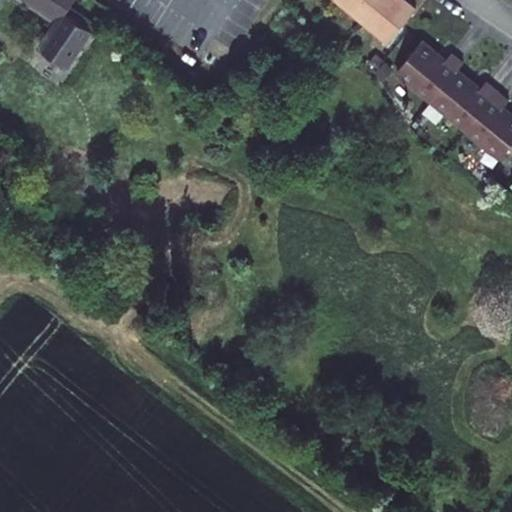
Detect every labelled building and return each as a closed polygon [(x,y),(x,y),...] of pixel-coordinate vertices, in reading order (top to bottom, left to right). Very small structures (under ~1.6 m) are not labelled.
[(0,59),(0,0),(27,0),(57,18),(69,0),(0,0),(0,96),(3,98),(20,72),(0,59)] [(330,0),(353,18),(367,0),(330,0)] [(367,0),(353,18),(380,40),(409,4),(403,0),(367,0)] [(82,34),(57,18),(37,48),(62,65),(82,34)] [(417,95),(450,54),(443,49),(436,58),(411,38),(385,70),(417,95)] [(459,130),(492,89),(480,79),(473,88),(449,68),(456,60),(450,54),(417,95),(459,130)] [(496,160),(511,140),(511,119),(498,108),(504,99),(492,89),(459,130),(496,160)]
